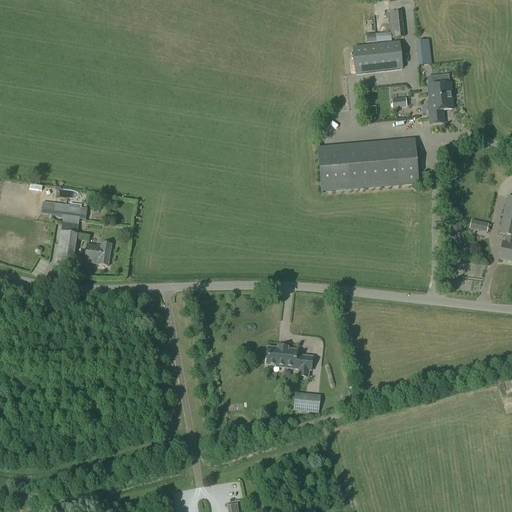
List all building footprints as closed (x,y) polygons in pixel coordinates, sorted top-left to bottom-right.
[(401,13),(388,15),(391,40),(403,39),(401,13)] [(390,34),(375,35),(376,44),(391,43),(390,34)] [(415,43),(418,67),(431,66),(428,41),(415,43)] [(356,75),(402,70),(399,44),(353,49),(356,75)] [(444,126),(443,113),(453,112),(450,84),(426,87),(427,102),(426,102),(429,127),(444,126)] [(417,183),(413,140),(316,150),(321,193),(417,183)] [(511,199),(506,198),(498,236),(506,237),(504,244),(502,244),(499,261),(511,263),(511,199)] [(78,222),(79,222),(80,208),(52,204),(50,218),(62,219),(78,222)] [(72,267),(76,236),(78,222),(62,219),(60,233),(55,264),(72,267)] [(469,230),(486,233),(488,225),(471,221),(469,230)] [(97,266),(107,268),(111,246),(100,245),(100,247),(86,245),(83,264),(97,266)] [(307,373),(309,374),(311,360),(295,359),(295,354),(286,353),(286,351),(277,350),(277,352),(267,351),(266,367),(283,369),(283,371),(307,373),(306,380),(307,380),(307,373)] [(293,411),(317,414),(318,402),(294,399),(293,411)]
